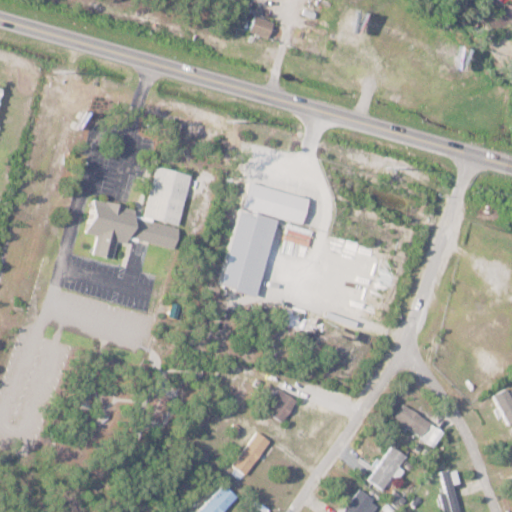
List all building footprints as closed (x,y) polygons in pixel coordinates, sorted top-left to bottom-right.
[(254,14),(273,22),(266,38),(247,30),(254,14)] [(154,164),(191,173),(178,224),(142,215),(154,164)] [(248,181),(307,198),(300,222),(241,205),(248,181)] [(93,197),(85,231),(96,234),(91,253),(111,258),(116,240),(126,242),(128,237),(172,249),(178,227),(133,215),(135,208),(93,197)] [(240,208),(276,218),(255,293),(219,283),(240,208)] [(487,397),(502,426),(511,420),(511,411),(501,390),(487,397)] [(262,413),(277,423),(291,403),(276,393),(262,413)] [(438,435),(398,406),(387,420),(427,449),(438,435)] [(227,467),(239,477),(265,443),(252,433),(227,467)] [(363,482),(379,493),(401,459),(385,448),(363,482)] [(452,511),(452,486),(453,486),(453,472),(439,472),(439,511),(452,511)] [(369,511),(374,505),(355,490),(338,511),(369,511)]
